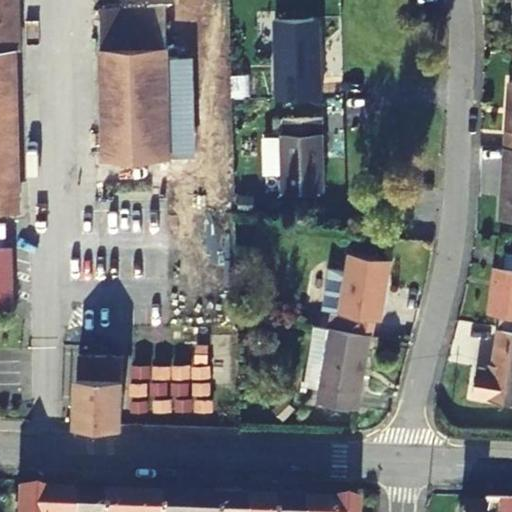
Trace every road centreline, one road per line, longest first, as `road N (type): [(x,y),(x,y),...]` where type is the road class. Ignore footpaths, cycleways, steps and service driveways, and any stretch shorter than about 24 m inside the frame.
road 1 (residential): [(401,462),(454,233),(457,0)]
road 2 (tertiary): [(0,449),(401,462)]
